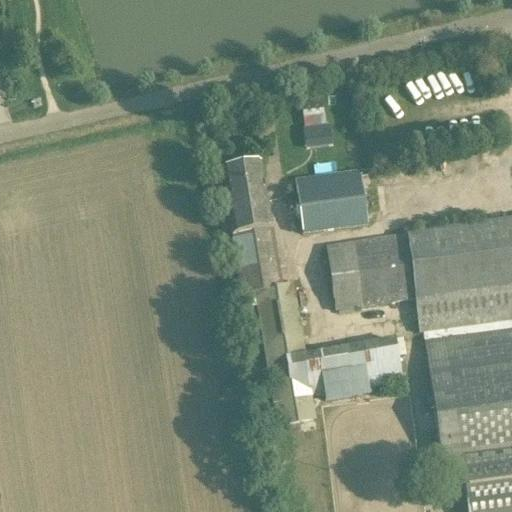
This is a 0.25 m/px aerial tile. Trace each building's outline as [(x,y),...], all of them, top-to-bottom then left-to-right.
[(325,116),(300,120),(305,149),(329,145),(325,116)] [(260,165),(218,172),(229,239),(231,239),(271,232),(260,165)] [(360,173),(293,182),(301,238),(367,228),(360,173)] [(511,221),(405,237),(325,248),(334,314),(414,304),(418,336),(511,323),(511,221)] [(271,232),(231,239),(240,296),(253,294),(272,404),(273,404),(277,427),(313,421),(309,398),(323,395),(402,382),(394,342),(303,357),(291,287),(281,289),(271,232)] [(511,511),(511,332),(424,344),(440,463),(459,461),(465,511),(511,511)]
